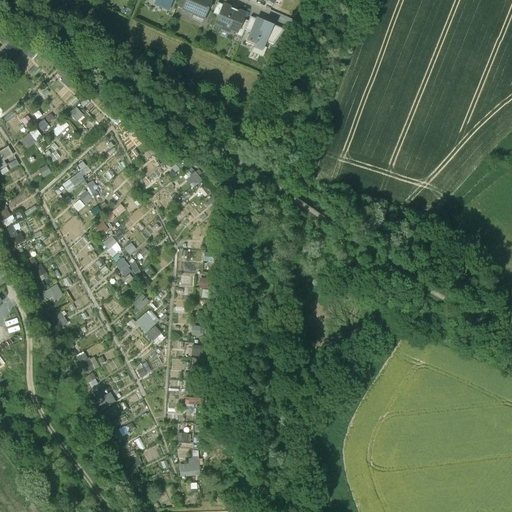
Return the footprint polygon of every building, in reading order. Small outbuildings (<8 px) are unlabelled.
[(173,0),(161,0),(159,6),(169,10),(173,0)] [(179,0),(177,7),(182,9),(186,0),(179,0)] [(186,0),(182,9),(193,14),(192,18),(202,22),(211,2),(209,0),(186,0)] [(218,3),(213,14),(219,16),(223,5),(218,3)] [(245,14),(223,5),(219,16),(216,24),(223,27),(222,29),(229,33),(230,30),(236,32),(237,33),(243,19),(245,14)] [(248,21),(245,30),(250,32),(256,19),(250,17),(248,21)] [(248,21),(243,19),(237,33),(236,32),(235,35),(241,38),(245,30),(248,21)] [(267,24),(256,19),(250,32),(246,43),(262,50),(266,41),(273,25),(271,24),(270,26),(267,24)] [(273,25),(266,41),(273,44),(283,29),(273,25)] [(67,112),(73,121),(81,116),(76,107),(67,112)] [(47,116),(35,123),(39,129),(50,122),(47,116)] [(55,136),(67,125),(62,120),(50,130),(55,136)] [(19,139),(26,149),(41,139),(34,129),(19,139)] [(11,156),(6,149),(0,152),(0,160),(1,162),(11,156)] [(67,192),(84,178),(78,171),(61,185),(67,192)] [(77,211),(91,197),(84,191),(70,204),(77,211)] [(0,218),(4,227),(14,221),(5,204),(0,206),(0,218)] [(15,244),(24,242),(21,234),(13,237),(15,244)] [(101,242),(110,256),(120,250),(111,236),(101,242)] [(130,243),(123,248),(128,254),(134,249),(130,243)] [(131,262),(127,265),(120,258),(113,264),(127,280),(138,270),(131,262)] [(36,283),(39,288),(44,285),(41,281),(49,275),(41,263),(33,269),(41,279),(36,283)] [(57,284),(42,291),(46,301),(62,295),(57,284)] [(136,310),(145,304),(141,298),(132,303),(136,310)] [(160,333),(153,325),(159,320),(148,309),(134,322),(151,340),(160,333)] [(58,329),(68,322),(60,311),(51,318),(58,329)] [(95,356),(87,359),(85,352),(77,355),(83,373),(99,367),(95,356)] [(96,399),(101,410),(116,402),(110,392),(96,399)] [(117,403),(103,411),(108,420),(122,412),(117,403)] [(138,455),(125,461),(131,475),(143,470),(138,455)]
